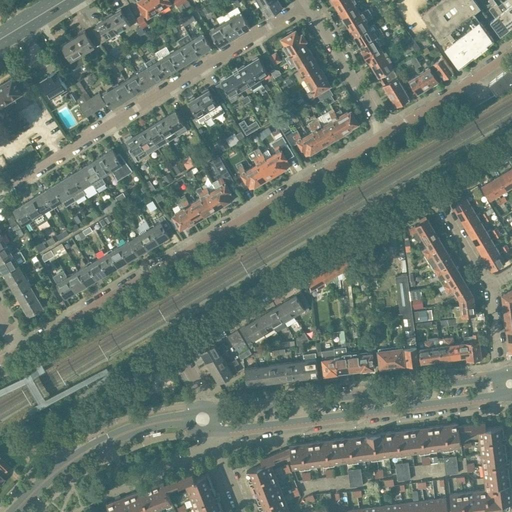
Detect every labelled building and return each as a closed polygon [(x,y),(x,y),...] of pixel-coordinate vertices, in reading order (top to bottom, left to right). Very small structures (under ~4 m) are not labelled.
[(138,0),(141,4),(139,5),(145,13),(146,13),(149,18),(153,15),(152,14),(159,9),(154,0),(138,0)] [(154,0),(159,9),(167,4),(168,6),(173,3),(174,5),(176,3),(174,0),(154,0)] [(181,0),(174,0),(176,3),(184,16),(189,13),(188,11),(181,0)] [(193,8),(188,0),(181,0),(188,11),(193,8)] [(284,7),(279,0),(272,0),(262,6),(268,17),(284,7)] [(358,0),(348,0),(337,7),(340,12),(339,13),(342,17),(343,17),(358,7),(355,2),(358,0)] [(446,47),(460,67),(495,39),(475,12),(481,7),(476,0),(441,0),(422,15),(440,39),(446,35),(452,42),(446,47)] [(511,25),(511,12),(504,1),(499,5),(495,0),(489,0),(493,5),(510,28),(511,25)] [(212,10),(209,4),(202,9),(205,14),(212,10)] [(490,20),(501,35),(510,28),(493,5),(489,8),(496,16),(490,20)] [(123,10),(121,8),(109,15),(119,32),(138,21),(129,7),(123,10)] [(342,17),(345,22),(346,21),(348,26),(371,12),(374,11),(371,7),(361,13),(358,7),(343,17),(342,17)] [(251,27),(241,10),(231,17),(241,33),(251,27)] [(217,17),(220,23),(231,39),(241,33),(231,17),(227,11),(217,17)] [(371,12),(348,26),(351,31),(350,31),(353,37),(354,36),(370,27),(366,21),(374,16),(371,12)] [(149,24),(143,14),(137,18),(143,27),(146,31),(151,28),(148,24),(149,24)] [(251,14),(249,16),(254,24),(259,21),(258,18),(254,20),(251,14)] [(101,43),(119,32),(109,15),(97,23),(98,25),(92,29),(101,43)] [(231,39),(220,23),(210,29),(212,33),(212,34),(220,46),(231,39)] [(140,35),(145,32),(141,26),(136,29),(140,35)] [(373,32),(370,27),(354,36),(353,37),(356,41),(357,41),(360,45),(383,31),(380,27),(373,32)] [(87,33),(85,30),(73,38),(83,54),(101,43),(92,29),(87,33)] [(289,56),(307,44),(305,42),(307,41),(302,33),(300,34),(297,29),(283,38),(287,44),(283,46),(289,56)] [(383,31),(360,45),(363,50),(362,51),(365,56),(366,55),(381,46),(386,43),(383,38),(386,36),(383,31)] [(212,47),(204,32),(193,39),(201,53),(212,47)] [(181,46),(190,60),(201,53),(193,39),(189,33),(177,39),(181,46)] [(65,65),(83,54),(73,38),(61,45),(63,47),(57,51),(65,65)] [(410,43),(416,51),(420,48),(415,40),(410,43)] [(313,55),(307,44),(289,56),(286,57),(289,62),(295,58),(298,64),(313,55)] [(168,74),(179,67),(171,53),(166,45),(154,52),(159,60),(168,74)] [(421,50),(424,55),(432,50),(429,45),(421,50)] [(171,53),(179,67),(190,60),(181,46),(171,53)] [(367,60),(369,60),(372,66),(390,55),(390,54),(395,51),(392,46),(384,51),(381,46),(366,55),(365,56),(367,60)] [(108,54),(112,60),(118,56),(114,50),(108,54)] [(276,64),(281,61),(282,60),(276,51),(270,55),(275,64),(276,64)] [(390,55),(372,66),(379,76),(394,67),(391,61),(398,57),(396,52),(390,55)] [(421,65),(414,54),(410,57),(412,61),(416,68),(421,65)] [(157,81),(168,74),(159,60),(156,55),(145,62),(157,81)] [(298,77),(319,65),(313,55),(298,64),(302,69),(295,73),(298,77)] [(433,63),(445,78),(455,71),(443,55),(433,63)] [(260,57),(250,63),(261,80),(266,78),(264,76),(270,73),(260,57)] [(137,73),(146,87),(157,81),(145,62),(145,61),(140,64),(140,67),(141,70),(137,73)] [(261,80),(250,63),(241,68),(251,84),(255,91),(261,87),(263,90),(265,91),(267,89),(264,85),(261,80)] [(511,64),(489,84),(496,93),(511,83),(511,64)] [(325,74),(319,65),(298,77),(301,82),(307,78),(310,83),(325,74)] [(420,72),(428,86),(433,84),(433,85),(439,82),(438,80),(439,80),(431,66),(420,72)] [(49,76),(42,80),(53,100),(62,95),(60,91),(67,87),(62,78),(65,76),(60,68),(57,70),(56,70),(48,75),(49,76)] [(245,88),(251,84),(241,68),(232,74),(242,92),(247,89),(245,88)] [(383,86),(386,91),(387,90),(390,95),(404,86),(394,69),(380,78),(384,85),(383,86)] [(417,93),(428,86),(420,72),(409,79),(417,93)] [(19,73),(0,84),(0,105),(8,101),(10,103),(17,99),(16,97),(28,89),(19,73)] [(135,94),(146,87),(137,73),(126,80),(135,94)] [(239,94),(242,92),(232,74),(222,80),(231,95),(229,96),(232,101),(240,96),(239,94)] [(331,85),(325,74),(310,83),(314,89),(307,93),(310,97),(331,85)] [(135,94),(126,80),(115,87),(123,101),(135,94)] [(408,93),(404,86),(390,95),(397,105),(404,101),(405,102),(410,99),(409,98),(416,94),(413,90),(408,93)] [(112,108),(123,101),(115,87),(103,94),(112,108)] [(209,110),(212,114),(214,118),(225,111),(216,96),(215,97),(209,88),(203,91),(204,93),(200,95),(209,110)] [(327,98),(330,103),(335,100),(332,95),(333,94),(330,88),(323,92),(327,98)] [(94,96),(101,108),(107,104),(100,92),(94,96)] [(327,98),(323,92),(318,95),(321,101),(327,98)] [(87,116),(94,112),(87,100),(83,95),(77,99),(87,116)] [(212,114),(209,110),(200,95),(196,97),(195,96),(189,100),(195,109),(193,110),(197,117),(198,116),(198,117),(201,121),(212,114)] [(94,112),(101,108),(94,96),(87,100),(94,112)] [(303,104),(296,108),(299,113),(306,109),(303,104)] [(337,137),(343,133),(342,131),(346,129),(336,111),(334,107),(328,111),(324,114),(337,137)] [(346,129),(350,127),(351,129),(358,124),(357,123),(359,122),(351,109),(349,110),(348,109),(343,112),(341,109),(336,111),(346,129)] [(184,116),(181,118),(177,110),(167,116),(179,136),(191,128),(187,122),(184,116)] [(282,115),(280,111),(273,114),(276,119),(282,115)] [(326,141),(330,139),(331,140),(337,137),(324,114),(317,118),(317,117),(315,114),(312,116),(314,119),(326,141)] [(169,142),(179,136),(167,116),(157,121),(169,141),(169,142)] [(203,124),(201,121),(198,117),(198,116),(197,117),(194,119),(199,127),(203,124)] [(278,121),(287,138),(294,134),(293,132),(285,117),(278,121)] [(244,119),(239,122),(246,134),(260,126),(256,120),(248,125),(244,119)] [(317,149),(324,145),(323,143),(326,141),(314,119),(308,122),(313,130),(308,133),(317,149)] [(147,127),(155,141),(159,147),(169,141),(157,121),(147,127)] [(159,147),(155,141),(147,127),(137,133),(148,152),(148,153),(159,147)] [(297,129),(293,132),(294,134),(305,153),(310,151),(311,152),(317,149),(308,133),(302,136),(297,129)] [(226,138),(231,146),(240,140),(235,132),(226,138)] [(130,148),(128,149),(134,160),(148,152),(137,133),(125,140),(130,148)] [(224,136),(218,139),(223,148),(228,144),(224,136)] [(288,166),(287,164),(290,162),(278,140),(273,143),(277,151),(272,154),(281,170),(288,166)] [(258,152),(271,176),(281,170),(272,154),(269,149),(263,152),(260,146),(255,148),(258,152)] [(120,152),(116,154),(113,148),(102,154),(112,169),(118,179),(133,169),(120,152)] [(252,165),(262,181),(271,176),(258,152),(255,148),(249,152),(252,159),(254,158),(257,163),(252,165)] [(112,169),(102,154),(93,160),(102,175),(112,169)] [(227,183),(233,180),(219,156),(211,160),(219,173),(215,175),(218,179),(212,182),(215,186),(224,201),(225,203),(231,200),(230,198),(234,195),(227,183)] [(195,164),(191,157),(185,161),(188,167),(195,164)] [(106,182),(102,175),(93,160),(83,166),(92,181),(96,187),(96,188),(106,182)] [(254,183),(255,185),(262,181),(252,165),(247,169),(242,161),(237,164),(250,186),(254,183)] [(181,163),(174,167),(177,173),(184,169),(181,163)] [(96,187),(92,181),(83,166),(73,172),(86,193),(96,187)] [(190,179),(195,176),(191,169),(186,172),(190,179)] [(507,189),(511,185),(511,178),(507,170),(498,175),(507,189)] [(76,199),(86,193),(73,172),(63,178),(73,193),(76,199)] [(167,184),(174,180),(170,174),(163,178),(167,184)] [(507,189),(498,175),(490,180),(498,194),(499,194),(507,189)] [(63,199),(73,193),(63,178),(53,184),(63,199)] [(248,186),(244,179),(238,182),(242,189),(248,186)] [(156,190),(150,180),(146,183),(151,192),(156,190)] [(490,199),(498,194),(490,180),(482,185),(490,199)] [(177,181),(172,183),(176,190),(181,187),(177,181)] [(219,207),(225,203),(224,201),(215,186),(212,182),(207,185),(205,183),(201,186),(214,207),(218,205),(219,207)] [(53,205),(63,199),(53,184),(43,190),(53,205)] [(476,194),(478,198),(484,195),(478,184),(470,189),(474,195),(476,194)] [(205,215),(211,211),(210,209),(214,207),(201,186),(196,188),(201,196),(195,199),(204,213),(205,215)] [(53,205),(43,190),(33,196),(43,212),(53,205)] [(177,191),(172,194),(176,200),(181,208),(174,212),(175,213),(174,214),(181,226),(183,226),(184,227),(191,223),(190,221),(194,219),(181,197),(177,191)] [(194,219),(198,217),(199,218),(205,215),(204,213),(195,199),(190,203),(185,194),(181,197),(194,219)] [(451,203),(457,211),(471,202),(466,194),(451,203)] [(43,212),(33,196),(24,202),(33,217),(37,224),(47,218),(43,212)] [(37,224),(33,217),(24,202),(14,208),(23,224),(28,221),(33,229),(38,226),(37,224)] [(476,211),(471,202),(457,211),(462,219),(476,211)] [(467,228),(481,219),(476,211),(462,219),(467,228)] [(89,213),(85,215),(90,222),(94,220),(89,213)] [(161,221),(151,227),(160,242),(170,236),(166,229),(171,226),(163,214),(158,217),(161,221)] [(413,232),(415,236),(420,233),(421,234),(433,226),(428,217),(427,218),(426,216),(420,219),(421,221),(409,228),(412,233),(413,232)] [(486,228),(481,219),(467,228),(472,236),(486,228)] [(160,242),(151,227),(147,220),(143,222),(137,227),(141,233),(149,248),(160,242)] [(76,223),(70,227),(73,231),(79,228),(76,223)] [(90,226),(83,230),(85,234),(93,230),(90,226)] [(423,238),(426,242),(438,234),(433,226),(421,234),(420,233),(415,236),(418,241),(423,238)] [(491,236),(486,228),(472,236),(477,244),(491,236)] [(63,231),(57,235),(59,240),(66,236),(63,231)] [(85,235),(82,231),(75,235),(78,240),(85,235)] [(139,254),(149,248),(141,233),(130,239),(139,254)] [(444,243),(438,234),(426,242),(428,246),(423,250),(425,254),(444,243)] [(53,236),(47,240),(50,245),(56,242),(53,236)] [(477,244),(482,253),(496,244),(491,236),(477,244)] [(128,260),(139,254),(130,239),(120,245),(128,260)] [(43,241),(36,246),(38,250),(39,251),(47,247),(43,241)] [(7,243),(0,247),(0,260),(13,254),(7,243)] [(431,263),(449,252),(444,243),(425,254),(428,258),(431,263)] [(501,253),(496,244),(482,253),(487,261),(501,253)] [(118,266),(128,260),(120,245),(109,251),(118,266)] [(14,253),(13,254),(0,260),(0,265),(4,273),(19,264),(26,260),(20,249),(14,253)] [(49,258),(54,255),(50,249),(46,252),(49,258)] [(108,272),(118,266),(109,251),(99,257),(108,272)] [(436,272),(454,261),(449,252),(431,263),(436,272)] [(501,253),(487,261),(492,270),(506,261),(501,253)] [(97,278),(108,272),(99,257),(88,263),(97,278)] [(349,268),(348,257),(337,263),(338,275),(349,268)] [(446,277),(459,269),(454,261),(436,272),(438,276),(441,280),(446,277)] [(87,284),(97,278),(88,263),(78,269),(87,284)] [(324,271),(325,282),(328,281),(338,275),(337,263),(324,271)] [(19,264),(4,273),(10,283),(25,274),(19,264)] [(76,290),(87,284),(78,269),(68,276),(76,290)] [(459,269),(446,277),(441,280),(446,289),(464,278),(459,269)] [(315,289),(317,287),(317,290),(326,285),(325,282),(324,271),(314,277),(309,280),(311,291),(315,289)] [(31,285),(25,274),(10,283),(16,293),(31,285)] [(411,300),(410,290),(408,274),(397,275),(408,362),(419,361),(412,308),(411,300)] [(66,296),(76,290),(68,276),(57,282),(66,296)] [(469,285),(464,278),(446,289),(448,293),(454,290),(456,293),(469,285)] [(37,295),(31,285),(16,293),(23,304),(37,295)] [(469,285),(456,293),(454,294),(456,299),(459,297),(460,299),(461,304),(475,302),(474,295),(469,285)] [(56,287),(50,291),(57,303),(63,299),(56,287)] [(511,287),(502,293),(503,300),(511,298),(511,287)] [(410,290),(411,300),(421,298),(420,288),(411,290),(410,290)] [(286,300),(295,314),(311,305),(302,291),(297,294),(297,293),(286,300)] [(43,306),(37,295),(23,304),(29,315),(43,306)] [(511,298),(503,300),(504,310),(511,308),(511,298)] [(420,299),(411,300),(412,308),(421,307),(420,299)] [(295,314),(286,300),(276,306),(285,320),(295,314)] [(462,314),(467,314),(477,313),(475,302),(461,304),(461,309),(455,310),(456,315),(462,314)] [(274,327),(285,320),(276,306),(266,312),(274,327)] [(428,319),(426,309),(413,311),(415,321),(428,319)] [(264,333),(274,327),(266,312),(255,318),(264,333)] [(249,342),(264,333),(255,318),(245,324),(245,325),(240,328),(249,342)] [(400,325),(399,318),(391,319),(392,326),(400,325)] [(244,339),(238,329),(233,332),(239,342),(244,339)] [(297,336),(296,340),(297,344),(303,343),(303,339),(308,338),(305,331),(297,336)] [(234,345),(239,342),(233,332),(228,335),(234,345)] [(474,334),(469,334),(472,358),(485,356),(484,348),(481,348),(479,332),(474,333),(474,334)] [(468,358),(472,358),(469,334),(464,335),(465,341),(460,342),(462,356),(467,356),(468,358)] [(439,338),(440,344),(442,359),(452,358),(449,336),(439,338)] [(452,358),(462,356),(460,342),(455,342),(454,336),(449,336),(452,358)] [(421,362),(432,360),(429,339),(424,340),(424,341),(419,341),(421,362)] [(432,360),(442,359),(440,344),(435,345),(434,339),(429,339),(432,360)] [(218,346),(216,342),(201,351),(207,361),(222,353),(227,350),(228,349),(224,342),(218,346)] [(334,352),(335,355),(337,372),(338,372),(338,371),(350,369),(347,351),(347,346),(346,342),(341,342),(342,347),(334,348),(334,351),(334,352)] [(403,344),(391,346),(393,364),(405,363),(403,344)] [(381,366),(393,364),(391,346),(378,347),(381,366)] [(227,350),(222,353),(207,361),(213,371),(228,363),(225,359),(231,356),(227,350)] [(352,350),(347,351),(350,369),(361,368),(362,368),(360,352),(359,350),(352,351),(352,350)] [(360,352),(362,368),(374,367),(372,351),(360,352)] [(319,375),(316,352),(304,353),(305,360),(307,376),(312,376),(312,379),(318,378),(318,375),(319,375)] [(325,373),(337,372),(335,355),(334,352),(322,353),(325,373)] [(236,358),(228,363),(213,371),(219,382),(238,371),(235,365),(239,363),(236,358)] [(295,378),(307,376),(305,360),(293,361),(295,378)] [(283,379),(295,378),(293,361),(281,363),(283,379)] [(281,363),(269,364),(271,381),(283,379),(281,363)] [(260,382),(271,381),(269,364),(258,366),(260,382)] [(247,384),(260,382),(258,366),(245,368),(247,384)] [(443,424),(434,425),(437,447),(449,445),(461,443),(458,422),(449,423),(448,421),(443,421),(443,424)] [(480,444),(505,441),(508,441),(507,434),(504,434),(503,425),(486,427),(485,421),(462,424),(463,431),(478,429),(480,444)] [(413,450),(437,447),(434,425),(425,426),(424,424),(419,425),(419,427),(410,428),(413,450)] [(389,453),(413,450),(410,428),(401,429),(400,427),(395,428),(395,430),(386,431),(389,453)] [(365,456),(389,453),(386,431),(377,432),(377,430),(371,431),(371,433),(362,434),(365,456)] [(341,459),(365,456),(362,434),(353,435),(353,433),(347,434),(348,436),(338,437),(341,459)] [(317,462),(341,459),(338,437),(329,438),(329,436),(323,437),(324,439),(314,440),(317,462)] [(293,465),(317,462),(314,440),(305,442),(305,439),(299,440),(300,442),(290,444),(290,446),(261,458),(263,463),(247,470),(250,478),(248,479),(251,485),(253,485),(256,493),(279,484),(271,461),(291,453),(293,465)] [(510,458),(508,458),(505,441),(480,444),(483,468),(509,465),(511,465),(510,458)] [(457,464),(457,459),(456,456),(443,457),(446,474),(458,472),(457,464)] [(2,459),(0,461),(0,483),(5,478),(2,476),(11,467),(2,459)] [(411,479),(409,466),(408,462),(395,463),(398,480),(411,479)] [(291,471),(288,463),(282,465),(285,473),(291,471)] [(511,485),(510,474),(509,465),(483,468),(486,488),(511,485)] [(363,485),(362,479),(361,468),(348,470),(348,473),(350,486),(363,485)] [(195,478),(193,472),(184,476),(186,482),(195,478)] [(218,491),(216,492),(213,485),(208,473),(195,478),(186,482),(185,482),(192,499),(185,501),(187,507),(194,504),(196,511),(208,511),(222,507),(219,499),(221,498),(218,491)] [(184,476),(174,480),(177,486),(185,482),(186,482),(184,476)] [(168,489),(165,483),(164,480),(149,486),(157,507),(172,501),(168,489)] [(165,483),(168,489),(177,486),(174,480),(165,483)] [(260,508),(262,507),(263,511),(271,511),(288,506),(279,484),(256,493),(259,501),(257,501),(260,508)] [(511,491),(511,485),(486,488),(481,489),(484,511),(499,511),(504,511),(504,510),(506,509),(508,508),(510,507),(511,505),(511,503),(511,500),(511,491)] [(139,490),(130,494),(137,511),(143,511),(157,507),(149,486),(144,488),(143,486),(138,488),(139,490)] [(300,493),(297,486),(291,488),(294,496),(300,493)] [(484,511),(481,489),(450,493),(452,511),(484,511)] [(313,493),(305,496),(308,503),(315,500),(313,493)] [(115,497),(116,499),(107,503),(110,511),(137,511),(130,494),(121,497),(121,495),(115,497)] [(435,498),(437,511),(448,511),(446,497),(435,498)] [(426,511),(437,511),(435,498),(424,500),(426,511)] [(415,511),(426,511),(424,500),(414,501),(415,511)] [(403,511),(415,511),(414,501),(403,502),(403,511)] [(403,511),(403,502),(392,504),(392,511),(403,511)]
